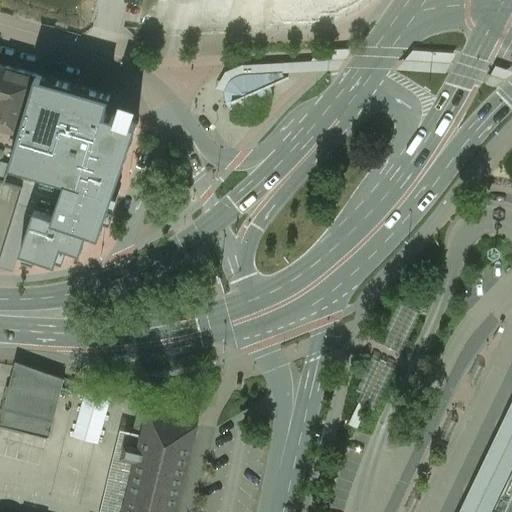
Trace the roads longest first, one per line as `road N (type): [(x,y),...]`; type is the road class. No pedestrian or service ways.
road 1 (secondary): [(0,336),(104,357),(189,349),(262,328)]
road 2 (secondary): [(337,286),(407,218),(511,93)]
road 3 (secondary): [(0,330),(138,330),(250,301)]
road 4 (secondary): [(353,229),(432,133),(492,23)]
road 5 (residential): [(279,499),(337,286)]
road 6 (secondary): [(358,96),(259,224),(240,274)]
road 7 (residential): [(332,106),(303,116),(269,149),(241,160),(211,149),(164,105)]
road 8 (residential): [(164,105),(135,216),(91,290)]
road 9 (secondary): [(353,229),(411,122),(400,99),(358,96)]
road 10 (residential): [(0,38),(120,74),(164,105)]
road 11 (residential): [(262,328),(282,399),(279,499)]
road 12 (secondary): [(332,106),(216,221)]
road 13 (secondary): [(216,221),(150,267),(91,290)]
road 14 (residential): [(164,105),(216,221)]
road 15 (secondary): [(250,301),(320,260),(353,229)]
